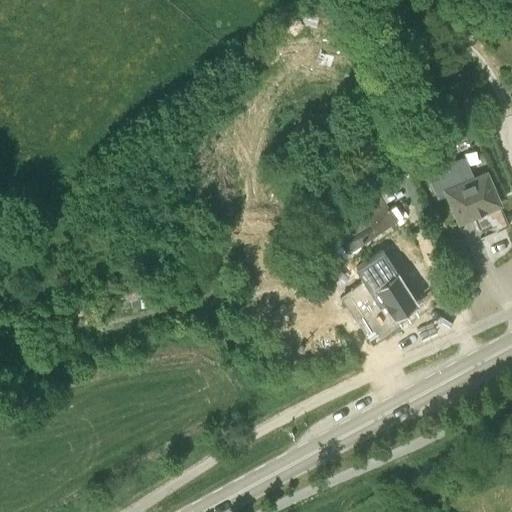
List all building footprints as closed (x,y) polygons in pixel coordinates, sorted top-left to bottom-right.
[(254,71),(275,57),(274,56),(282,51),(275,41),(246,59),(254,71)] [(313,117),(293,132),(300,141),(320,127),(313,117)] [(465,157),(427,174),(438,200),(447,196),(458,221),(472,215),(479,232),(493,226),(496,231),(508,226),(499,205),(500,205),(486,172),(474,177),(465,157)] [(381,187),(368,166),(348,178),(350,182),(361,203),(349,210),(340,216),(330,202),(307,218),(317,232),(328,226),(347,255),(397,221),(387,206),(394,198),(381,187)] [(357,269),(364,280),(339,297),(371,343),(399,323),(394,315),(414,301),(381,253),(357,269)] [(151,297),(146,270),(122,274),(127,301),(151,297)] [(33,306),(5,308),(7,333),(30,332),(29,319),(34,319),(33,306)]
